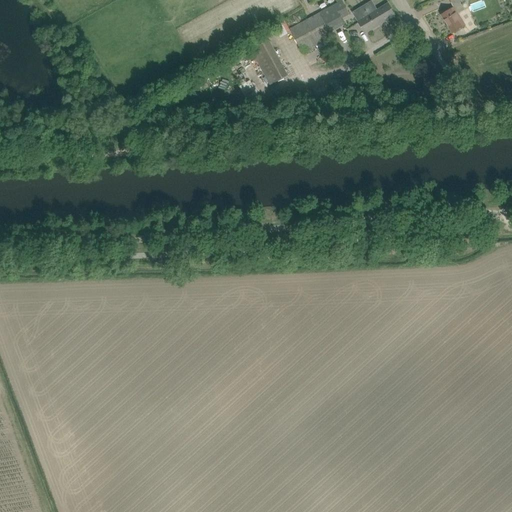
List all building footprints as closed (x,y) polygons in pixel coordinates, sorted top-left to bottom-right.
[(362,13),(355,17),(365,33),(387,20),(395,15),(388,4),(378,10),(372,0),(363,6),(366,11),(362,13)] [(454,8),(442,15),(453,33),(462,27),(458,20),(461,19),(458,14),(464,10),(459,2),(464,0),(450,0),(452,5),(454,8)] [(341,19),(349,14),(342,1),(319,14),(290,29),(303,53),(332,37),(329,32),(344,24),(341,19)] [(269,40),(251,50),(270,84),(288,75),(269,40)] [(239,85),(244,98),(257,93),(251,80),(239,85)]
